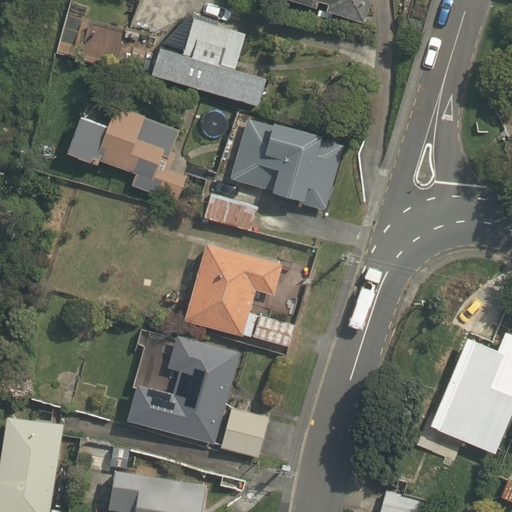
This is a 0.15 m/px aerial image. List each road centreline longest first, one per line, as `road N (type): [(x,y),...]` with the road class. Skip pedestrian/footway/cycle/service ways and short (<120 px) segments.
road 1 (residential): [(319,511),(379,286),(427,231)]
road 2 (residential): [(427,231),(422,182),(429,139),(469,0)]
